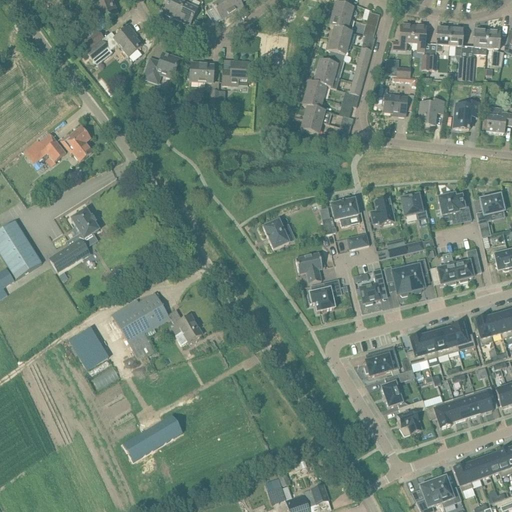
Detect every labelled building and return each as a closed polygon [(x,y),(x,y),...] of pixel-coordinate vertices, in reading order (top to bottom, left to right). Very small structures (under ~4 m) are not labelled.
[(117,16),(111,0),(100,4),(98,0),(96,0),(90,2),(93,13),(98,11),(102,22),(117,16)] [(170,0),(164,15),(176,21),(185,0),(178,0),(178,3),(171,0),(170,0)] [(196,1),(196,0),(186,0),(176,21),(189,27),(196,11),(189,8),(193,0),(196,1)] [(243,8),(241,5),(237,0),(223,0),(223,1),(232,15),(243,8)] [(221,22),(232,15),(223,1),(212,8),(212,9),(221,21),(221,22)] [(352,10),(336,5),(333,17),(349,21),(352,10)] [(212,9),(206,13),(214,26),(221,21),(212,9)] [(379,17),(369,14),(366,26),(376,28),(379,17)] [(349,21),(333,17),(330,28),(351,34),(354,23),(349,21)] [(376,28),(366,26),(362,37),(365,38),(373,40),(376,28)] [(351,34),(330,28),(329,29),(334,30),(331,41),(348,45),(351,34)] [(399,44),(399,45),(393,44),(393,52),(403,52),(406,53),(406,46),(412,46),(413,29),(400,28),(399,39),(398,40),(398,43),(399,44)] [(129,29),(116,39),(113,41),(107,46),(112,51),(117,47),(128,59),(141,48),(131,36),(133,34),(129,29)] [(425,29),(413,29),(412,46),(418,47),(417,53),(424,54),(425,29)] [(455,57),(461,58),(462,32),(457,32),(457,30),(451,29),(451,31),(450,31),(449,48),(455,49),(455,57)] [(450,31),(437,30),(436,53),(442,54),(443,48),(449,48),(450,31)] [(482,31),(480,33),(474,33),(473,56),(486,57),(486,51),(487,34),(486,34),(484,31),(482,31)] [(102,40),(97,33),(79,47),(85,54),(102,40)] [(500,35),(487,34),(486,51),(492,51),(491,69),(501,69),(503,54),(498,54),(500,35)] [(373,40),(365,38),(361,49),(372,52),(375,41),(373,40)] [(326,52),(328,52),(328,53),(330,54),(328,59),(338,62),(344,63),(348,64),(350,63),(350,61),(350,59),(344,57),(346,52),(350,52),(351,47),(348,46),(348,45),(331,41),(330,46),(328,45),(326,52)] [(102,42),(86,55),(92,63),(108,49),(102,42)] [(372,52),(361,49),(358,62),(357,67),(367,70),(372,52)] [(179,61),(163,56),(158,68),(148,65),(143,81),(157,86),(161,76),(172,80),(179,61)] [(428,72),(429,59),(422,58),(421,72),(428,72)] [(338,62),(328,59),(327,64),(320,62),(317,74),(333,78),(338,62)] [(436,59),(429,59),(428,72),(435,73),(436,59)] [(458,83),(465,84),(466,61),(460,60),(458,75),(458,83)] [(473,61),(466,61),(465,84),(472,84),(472,76),(473,61)] [(200,65),(191,65),(190,75),(188,76),(187,78),(187,81),(190,82),(190,84),(212,86),(213,68),(200,67),(200,65)] [(230,73),(223,73),(222,87),(237,88),(238,82),(248,82),(249,66),(231,65),(230,73)] [(367,70),(357,67),(354,77),(364,79),(367,70)] [(409,80),(410,71),(397,70),(396,78),(396,79),(409,80)] [(333,78),(317,74),(314,85),(325,89),(336,92),(339,80),(333,78)] [(405,119),(407,100),(386,98),(387,90),(383,90),(384,78),(381,78),(378,97),(385,98),(383,115),(398,116),(398,118),(405,119)] [(410,88),(416,89),(417,81),(409,80),(396,79),(394,79),(394,83),(410,85),(410,88)] [(314,85),(309,84),(306,96),(322,100),(325,89),(314,85)] [(351,89),(349,95),(359,98),(361,92),(351,89)] [(218,94),(210,94),(209,111),(216,112),(218,94)] [(218,94),(216,112),(224,112),(225,95),(218,94)] [(347,95),(345,99),(348,100),(358,103),(359,98),(349,95),(347,95)] [(322,100),(306,96),(303,108),(307,109),(331,115),(319,112),(322,100)] [(442,116),(444,104),(436,103),(436,106),(420,105),(418,127),(434,128),(435,116),(442,116)] [(478,105),(471,105),(470,109),(455,107),(452,130),(468,132),(470,118),(477,119),(478,105)] [(331,115),(307,109),(304,121),(321,125),(328,127),(331,115)] [(511,129),(511,126),(511,115),(501,115),(501,119),(488,117),(486,134),(503,136),(504,128),(511,129)] [(321,125),(304,121),(301,132),(317,137),(321,125)] [(89,141),(81,130),(69,139),(70,140),(64,145),(80,164),(91,155),(84,145),(89,141)] [(324,138),(322,144),(346,148),(346,145),(350,133),(340,130),(336,142),(324,138)] [(65,156),(50,138),(40,147),(38,144),(23,156),(32,166),(46,155),(55,164),(65,156)] [(451,195),(440,197),(441,199),(437,200),(442,218),(450,216),(452,223),(460,221),(458,214),(465,213),(461,198),(455,199),(454,196),(451,197),(451,195)] [(416,216),(417,222),(427,220),(425,211),(421,212),(418,197),(409,199),(409,197),(402,199),(402,201),(400,201),(404,219),(416,216)] [(500,198),(480,202),(483,215),(476,216),(480,232),(488,230),(487,224),(491,223),(489,217),(503,213),(502,210),(505,209),(503,201),(501,201),(500,198)] [(378,228),(394,224),(392,215),(394,215),(392,208),(390,208),(389,201),(382,203),(381,200),(374,202),(375,204),(374,204),(376,213),(370,214),(372,224),(373,227),(378,226),(378,228)] [(340,205),(331,207),(334,223),(339,222),(341,230),(350,227),(349,220),(358,218),(357,213),(358,211),(357,206),(355,204),(354,202),(345,204),(345,203),(344,203),(344,204),(340,205),(340,204),(339,204),(340,205)] [(72,221),(71,221),(71,222),(72,222),(80,236),(71,241),(74,245),(80,241),(81,243),(97,233),(98,233),(98,232),(98,231),(93,225),(95,224),(92,219),(90,220),(87,214),(86,214),(86,213),(85,212),(85,213),(84,213),(83,212),(76,217),(76,218),(72,221)] [(330,221),(322,223),(325,237),(333,235),(330,221)] [(15,223),(0,232),(0,257),(16,282),(42,266),(15,223)] [(278,223),(263,230),(267,238),(266,238),(269,244),(273,252),(289,245),(285,238),(291,235),(288,227),(282,230),(278,223)] [(366,236),(347,241),(349,252),(369,248),(366,236)] [(59,255),(49,261),(58,275),(68,268),(78,262),(82,259),(83,261),(90,256),(89,256),(81,243),(80,241),(74,245),(59,255)] [(422,243),(405,247),(407,256),(424,252),(422,243)] [(405,247),(387,251),(389,261),(407,256),(405,247)] [(468,264),(453,268),(457,283),(459,283),(460,285),(468,283),(467,281),(473,279),(470,269),(479,267),(475,252),(466,254),(468,264)] [(507,254),(494,257),(497,274),(502,272),(505,273),(511,272),(507,254)] [(318,256),(295,261),(298,277),(306,275),(309,287),(321,284),(318,272),(322,271),(324,270),(321,256),(318,256)] [(418,268),(405,271),(410,294),(413,294),(415,296),(420,295),(421,292),(424,291),(421,277),(428,276),(424,261),(417,263),(418,268)] [(452,261),(443,263),(445,270),(437,271),(437,270),(430,271),(432,283),(439,281),(441,287),(447,286),(448,288),(456,286),(455,284),(457,283),(453,268),(452,261)] [(410,294),(405,271),(392,274),(391,269),(383,271),(387,285),(394,284),(397,298),(400,297),(402,299),(407,298),(408,295),(410,294)] [(6,270),(0,273),(0,293),(14,284),(6,270)] [(359,290),(363,306),(365,305),(365,308),(372,306),(372,303),(380,301),(379,294),(385,292),(380,272),(372,274),(375,286),(359,290)] [(330,293),(339,291),(338,283),(338,282),(310,289),(311,289),(312,295),(309,296),(309,297),(307,298),(309,307),(311,306),(311,307),(315,306),(317,315),(334,311),(330,293)] [(201,337),(190,318),(182,323),(176,312),(167,317),(155,295),(138,305),(137,302),(112,317),(138,361),(145,357),(146,359),(155,354),(144,336),(170,321),(174,328),(177,326),(181,334),(175,338),(181,348),(187,344),(188,345),(201,337)] [(507,314),(496,317),(499,326),(503,341),(511,338),(511,334),(511,333),(511,331),(507,314)] [(486,320),(492,344),(493,344),(491,339),(501,336),(502,341),(503,341),(499,326),(496,317),(486,320)] [(486,320),(475,323),(479,338),(476,339),(479,348),(492,344),(486,320)] [(475,349),(472,336),(465,338),(462,327),(451,330),(458,354),(475,349)] [(86,374),(108,360),(90,330),(68,343),(86,374)] [(458,354),(451,330),(441,333),(448,356),(458,354)] [(448,356),(441,333),(430,336),(437,359),(448,356)] [(437,359),(430,336),(421,339),(421,338),(420,339),(427,362),(437,359)] [(427,362),(420,339),(409,341),(413,353),(406,355),(410,366),(410,367),(427,362)] [(377,354),(378,360),(365,364),(366,368),(364,369),(366,376),(368,375),(369,379),(392,373),(388,358),(395,356),(393,350),(377,354)] [(405,374),(397,376),(400,383),(400,385),(414,380),(412,372),(411,372),(405,374)] [(397,376),(384,380),(386,387),(381,389),(388,410),(402,405),(400,399),(402,398),(400,390),(397,391),(395,385),(400,383),(397,376)] [(488,402),(494,400),(491,389),(474,394),(481,416),(481,417),(491,413),(488,402)] [(506,389),(495,392),(501,410),(511,407),(511,406),(511,405),(506,389)] [(470,420),(481,416),(474,394),(463,397),(470,420)] [(460,423),(470,420),(463,397),(453,401),(460,423)] [(450,426),(460,423),(453,401),(443,404),(450,426)] [(425,410),(429,422),(436,420),(439,431),(450,428),(450,426),(443,404),(425,410)] [(412,406),(398,411),(400,417),(396,418),(401,430),(399,430),(404,439),(421,433),(412,406)] [(171,418),(123,447),(133,464),(182,435),(171,418)] [(511,450),(507,452),(506,451),(502,453),(511,475),(511,474),(511,450)] [(511,475),(502,453),(497,455),(493,457),(501,479),(505,478),(511,475)] [(501,479),(493,457),(484,461),(490,478),(499,475),(500,479),(501,479)] [(490,478),(484,461),(474,464),(481,481),(490,478)] [(471,485),(481,481),(474,464),(465,468),(471,485)] [(471,485),(465,468),(464,468),(464,467),(453,472),(462,494),(472,490),(471,485)] [(434,483),(432,483),(441,509),(442,509),(443,510),(461,504),(456,490),(450,492),(445,479),(441,480),(441,479),(434,482),(434,483)] [(438,508),(441,507),(432,483),(430,484),(430,483),(423,486),(423,487),(419,488),(424,502),(416,505),(419,511),(433,511),(432,510),(438,508)] [(323,488),(302,494),(303,497),(287,502),(290,511),(309,511),(308,509),(328,503),(323,488)]
